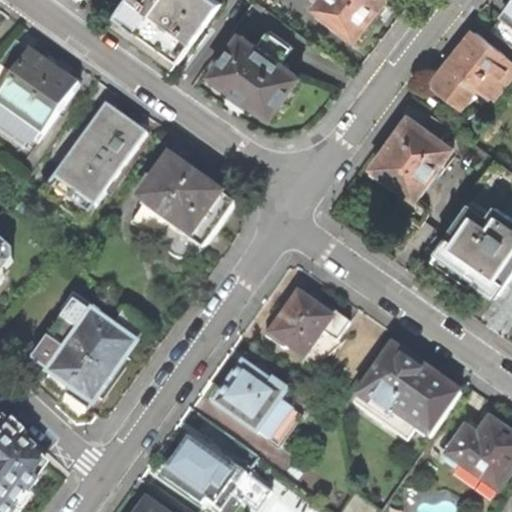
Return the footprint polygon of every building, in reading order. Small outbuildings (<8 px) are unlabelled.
[(150,42),(180,64),(223,4),(216,0),(129,0),(117,18),(150,42)] [(324,0),(318,8),(357,39),(374,18),(388,0),(324,0)] [(478,87),(467,101),(491,119),(503,105),(494,99),(511,76),(511,58),(477,31),(465,47),(465,49),(455,60),(446,72),(463,86),(468,79),(478,87)] [(242,98),(272,120),(302,78),(243,36),(213,77),(242,98)] [(53,67),(16,42),(0,64),(0,65),(3,67),(0,71),(0,123),(29,144),(32,139),(39,144),(80,86),(53,67)] [(436,115),(427,128),(442,139),(452,126),(436,115)] [(98,125),(91,119),(80,135),(87,140),(72,161),(73,162),(67,171),(102,195),(108,187),(109,188),(141,143),(104,116),(98,125)] [(400,185),(418,198),(454,147),(442,139),(427,128),(411,117),(392,145),(372,173),(396,190),(400,185)] [(37,146),(39,144),(32,139),(29,144),(0,123),(0,133),(26,152),(32,142),(37,146)] [(466,274),(497,296),(511,275),(511,222),(498,213),(511,196),(511,170),(496,158),(464,200),(472,205),(438,254),(466,274)] [(197,179),(172,161),(158,180),(162,184),(133,224),(157,242),(165,239),(165,244),(167,249),(171,255),(177,259),(184,261),(190,261),(197,258),(204,253),(236,207),(197,179)] [(0,274),(1,274),(11,263),(11,254),(0,243),(0,274)] [(287,350),(290,348),(306,360),(316,346),(329,356),(352,323),(339,314),(339,313),(324,302),(323,301),(320,301),(316,302),(313,304),(300,295),(285,317),(283,316),(280,317),(275,324),(266,337),(284,349),(287,350)] [(67,397),(89,412),(118,372),(137,346),(75,302),(33,362),(36,363),(40,359),(54,369),(51,374),(72,389),(67,397)] [(413,360),(395,347),(359,398),(361,399),(407,432),(411,426),(418,430),(432,440),(463,395),(413,360)] [(36,363),(51,374),(54,369),(40,359),(36,363)] [(217,405),(257,433),(258,433),(279,448),(301,417),(286,405),(289,400),(285,397),(284,394),(288,389),(275,379),(275,377),(259,366),(255,373),(245,366),(232,384),(230,384),(225,391),(217,402),(219,403),(217,405)] [(409,443),(418,430),(411,426),(407,432),(361,399),(356,406),(409,443)] [(31,446),(0,417),(0,511),(16,511),(41,480),(39,478),(48,465),(36,453),(32,457),(29,454),(26,451),(31,446)] [(483,435),(471,427),(447,462),(455,466),(457,463),(485,481),(489,474),(506,485),(511,475),(511,436),(504,431),(493,423),(483,435)] [(165,478),(203,504),(206,500),(216,508),(213,511),(212,511),(222,511),(253,469),(220,445),(216,451),(194,437),(176,463),(165,478)] [(346,511),(380,511),(381,511),(359,495),(346,511)] [(140,511),(162,511),(148,502),(140,511)]
